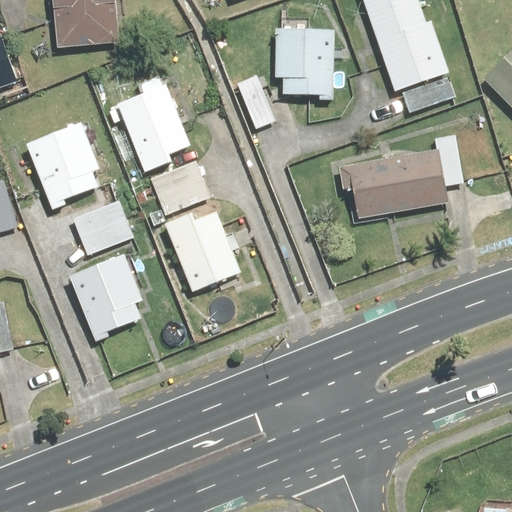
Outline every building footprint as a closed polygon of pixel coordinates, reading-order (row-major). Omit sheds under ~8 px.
[(113,0),(50,0),(56,52),(118,46),(113,0)] [(416,0),(361,0),(393,94),(448,75),(430,23),(425,25),(416,0)] [(334,33),(275,31),(273,81),(282,82),(282,98),(332,100),(334,33)] [(0,89),(18,83),(1,37),(0,37),(0,89)] [(511,53),(482,82),(511,112),(511,53)] [(259,79),(237,86),(254,133),(275,125),(259,79)] [(166,88),(117,108),(143,175),(172,163),(169,157),(191,149),(166,88)] [(81,126),(26,148),(51,212),(66,206),(65,203),(98,190),(92,175),(99,172),(81,126)] [(438,153),(338,169),(342,194),(349,193),(354,222),(447,207),(438,153)] [(196,163),(152,182),(167,219),(211,201),(196,163)] [(0,237),(20,233),(6,181),(0,182),(0,237)] [(84,257),(131,238),(117,204),(70,223),(84,257)] [(193,216),(164,228),(192,296),(241,276),(216,214),(196,223),(193,216)] [(123,257),(68,280),(95,344),(110,337),(109,334),(141,321),(135,306),(142,303),(123,257)]
